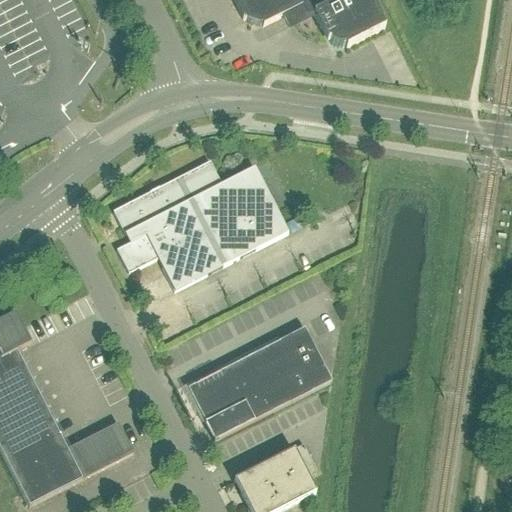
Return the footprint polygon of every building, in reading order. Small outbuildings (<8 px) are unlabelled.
[(230,0),(243,24),(245,23),(247,25),(259,29),(261,28),(262,30),(301,10),(307,22),(313,19),(326,46),(329,45),(331,47),(334,50),(337,51),(341,51),(345,50),(346,52),(384,33),(367,0),(230,0)] [(221,188),(209,167),(112,216),(129,248),(116,255),(128,278),(157,264),(174,297),(288,238),(254,172),(221,188)] [(259,289),(265,306),(283,299),(276,282),(259,289)] [(0,456),(28,511),(80,485),(65,455),(66,454),(16,356),(30,349),(21,332),(15,319),(0,326),(0,456)] [(214,446),(331,386),(304,333),(186,393),(214,446)] [(117,428),(66,454),(65,455),(80,485),(133,458),(117,428)] [(246,511),(285,511),(315,497),(306,480),(316,475),(303,449),(243,479),(249,492),(239,496),(246,509),(245,509),(246,511)]
